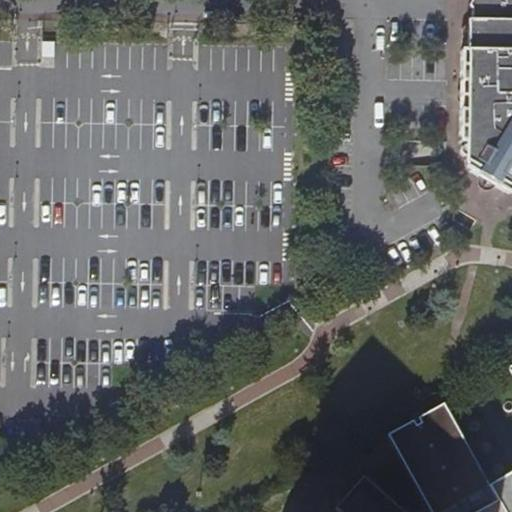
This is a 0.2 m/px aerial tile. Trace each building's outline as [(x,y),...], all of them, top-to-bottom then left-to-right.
[(511,0),(468,0),(468,23),(511,23),(511,0)] [(511,23),(468,23),(463,27),(463,53),(455,53),(455,85),(462,85),(461,112),(455,112),(454,145),(461,145),(460,172),(473,180),(477,174),(494,184),(491,190),(502,197),(511,192),(511,23)] [(473,180),(491,190),(494,184),(477,174),(473,180)] [(389,436),(431,511),(511,511),(511,366),(507,369),(511,377),(511,470),(488,484),(445,406),(420,419),(422,423),(415,427),(412,423),(389,436)] [(511,470),(511,377),(507,369),(481,384),(470,391),(445,406),(488,484),(511,470)]
